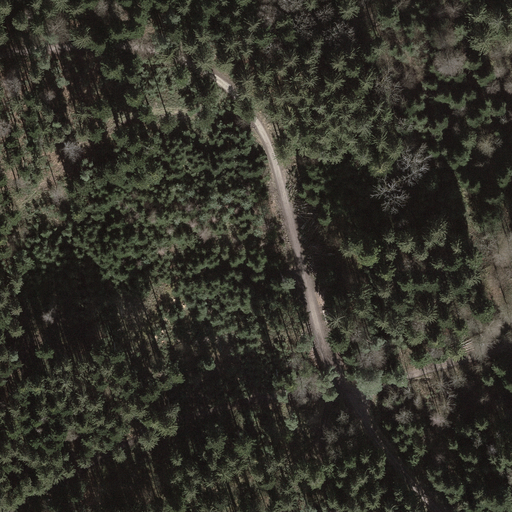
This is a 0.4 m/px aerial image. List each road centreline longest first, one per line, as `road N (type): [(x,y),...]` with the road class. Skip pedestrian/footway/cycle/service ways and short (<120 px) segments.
road 1 (track): [(0,57),(73,44),(134,45),(194,62),(233,88),(267,139),(324,339),(354,405),(407,479),(444,511)]
road 2 (track): [(511,342),(405,375),(354,405)]
